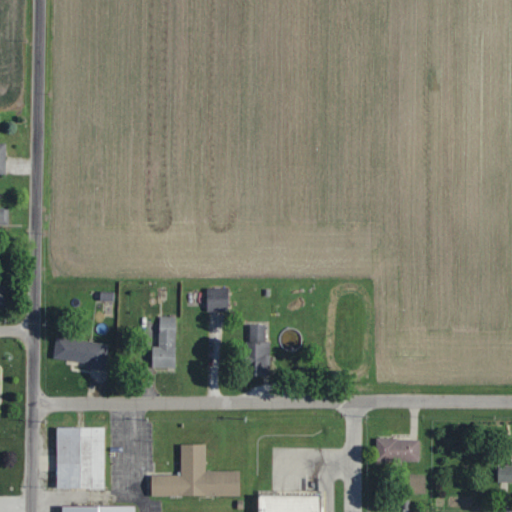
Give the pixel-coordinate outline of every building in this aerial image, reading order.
[(0,204),(0,226),(9,226),(9,205),(0,204)] [(229,310),(229,288),(207,288),(207,310),(229,310)] [(159,347),(152,347),(152,370),(176,370),(176,317),(159,317),(159,347)] [(246,368),(253,368),(253,376),(268,376),(268,324),(246,324),(246,368)] [(104,369),(108,345),(57,337),(53,361),(104,369)] [(105,428),(57,428),(57,490),(105,490),(105,428)] [(419,439),(377,439),(377,462),(419,462),(419,439)] [(206,472),(206,445),(181,445),(181,477),(152,477),(152,497),(240,497),(240,472),(206,472)] [(511,466),(499,466),(498,483),(511,482),(511,466)] [(320,511),(320,497),(259,497),(259,511),(320,511)]
